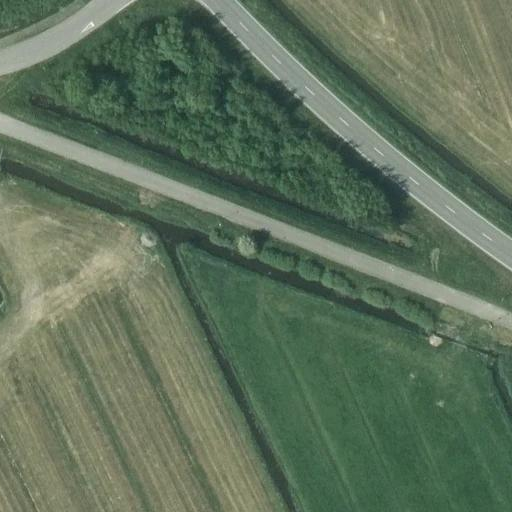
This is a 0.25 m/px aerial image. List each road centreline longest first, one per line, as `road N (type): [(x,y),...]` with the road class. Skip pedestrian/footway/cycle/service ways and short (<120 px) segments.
road 1 (unclassified): [(0,122),(501,317)]
road 2 (secondary): [(511,255),(301,89),(217,0)]
road 3 (unclassified): [(116,0),(0,63)]
